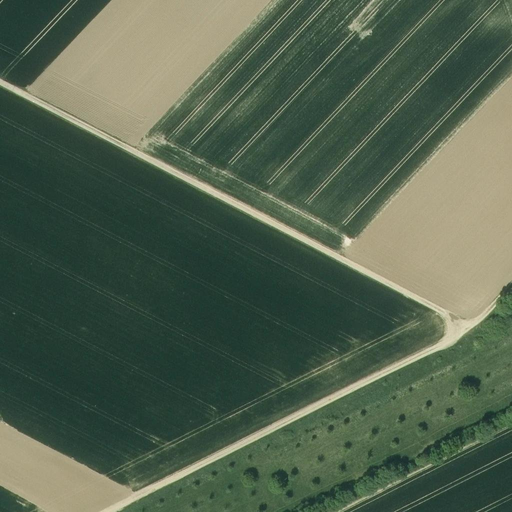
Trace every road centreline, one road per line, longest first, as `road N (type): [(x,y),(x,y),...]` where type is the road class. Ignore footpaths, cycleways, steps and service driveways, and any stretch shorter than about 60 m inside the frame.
road 1 (track): [(474,328),(0,82)]
road 2 (track): [(109,511),(474,328),(511,286)]
